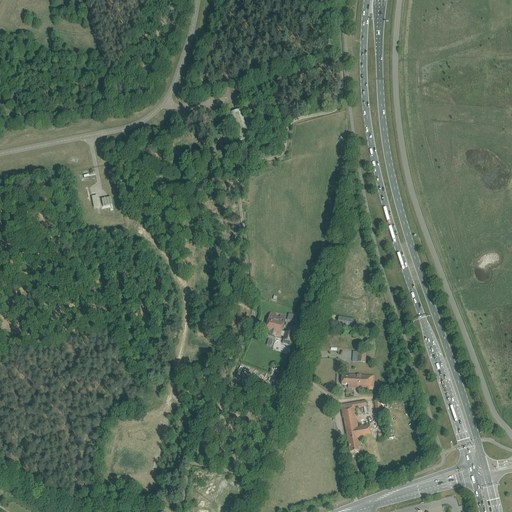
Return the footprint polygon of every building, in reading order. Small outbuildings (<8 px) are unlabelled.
[(250,138),(241,109),(230,113),(239,141),(250,138)] [(102,200),(103,206),(112,204),(111,198),(102,200)] [(281,336),(284,337),(283,340),(291,342),(293,334),(286,332),(285,333),(282,332),(283,328),(282,328),(281,328),(282,325),(283,325),(284,325),(286,318),(280,316),(280,318),(275,317),(275,315),(276,315),(270,313),(268,321),(267,321),(267,322),(266,322),(265,325),(266,325),(265,327),(266,327),(265,332),(270,334),(270,335),(274,337),(275,335),(280,337),(281,336)] [(338,317),(337,325),(353,328),(354,319),(338,317)] [(341,385),(348,385),(348,389),(374,390),(375,377),(349,375),(348,377),(342,377),(341,385)] [(344,418),(348,445),(358,443),(357,438),(371,436),(371,431),(370,425),(358,427),(357,420),(355,420),(355,416),(356,416),(355,409),(367,406),(366,401),(340,405),(343,418),(344,418)] [(358,443),(348,445),(350,453),(359,451),(358,443)]
